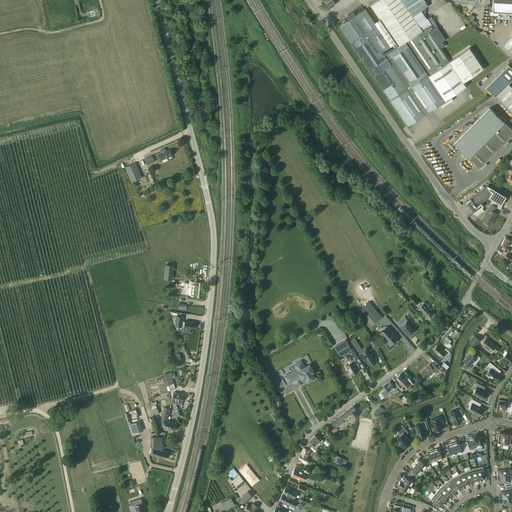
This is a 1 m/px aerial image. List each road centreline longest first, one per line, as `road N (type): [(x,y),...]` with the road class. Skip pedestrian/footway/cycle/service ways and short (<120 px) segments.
road 1 (tertiary): [(167,511),(203,360),(213,230),(156,0)]
road 2 (unclassified): [(494,246),(460,216),(309,0)]
road 3 (residential): [(268,511),(303,440),(416,355),(465,298)]
road 4 (unclassified): [(73,511),(50,419),(35,411),(0,416)]
road 5 (residential): [(385,494),(414,449),(489,422)]
road 6 (track): [(100,0),(100,20),(55,32),(0,33)]
